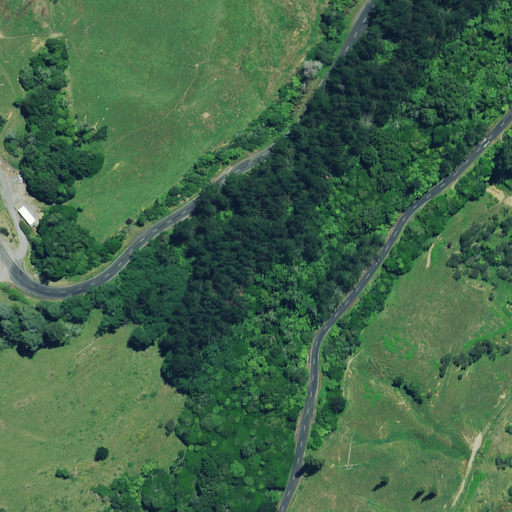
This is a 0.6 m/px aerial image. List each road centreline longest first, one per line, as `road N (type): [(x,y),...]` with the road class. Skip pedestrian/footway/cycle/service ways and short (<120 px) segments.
road 1 (unclassified): [(25,286),(63,305),(112,293),(283,127),(368,0)]
road 2 (unclassified): [(511,107),(407,230),(332,337),(274,511)]
